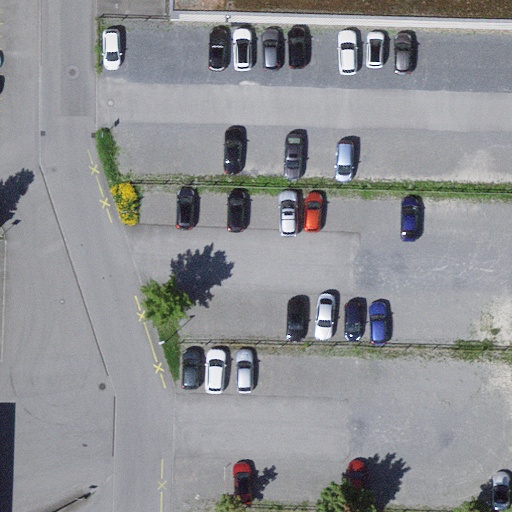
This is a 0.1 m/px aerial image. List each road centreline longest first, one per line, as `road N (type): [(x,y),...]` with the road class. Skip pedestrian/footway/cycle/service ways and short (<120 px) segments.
road 1 (unknown): [(114,303),(511,283)]
road 2 (unknown): [(135,440),(506,449)]
